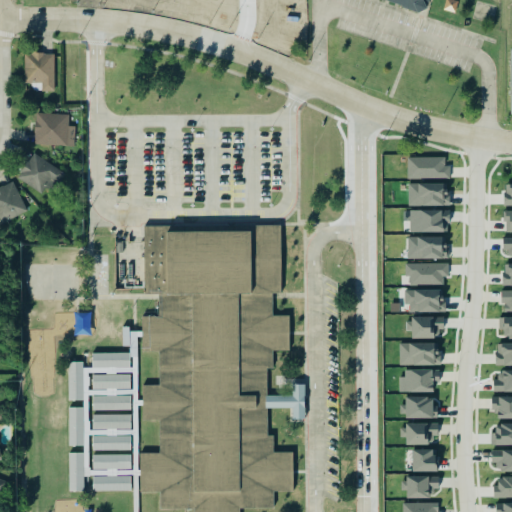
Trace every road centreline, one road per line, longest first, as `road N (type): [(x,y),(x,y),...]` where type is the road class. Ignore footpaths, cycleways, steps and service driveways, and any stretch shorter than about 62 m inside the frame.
road 1 (residential): [(6,18),(108,20),(191,34),(418,123),(511,139)]
road 2 (residential): [(466,511),(463,398),(477,136)]
road 3 (residential): [(5,0),(0,144)]
